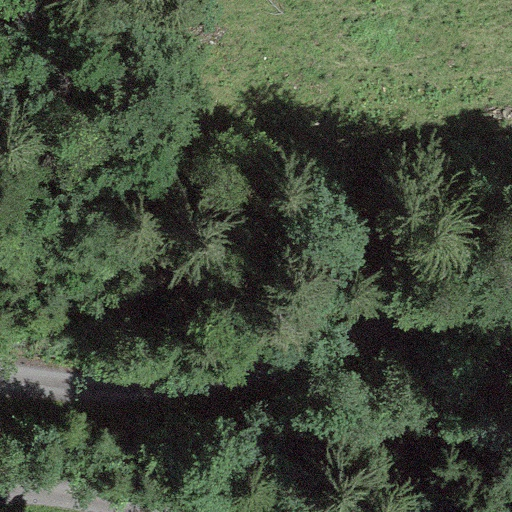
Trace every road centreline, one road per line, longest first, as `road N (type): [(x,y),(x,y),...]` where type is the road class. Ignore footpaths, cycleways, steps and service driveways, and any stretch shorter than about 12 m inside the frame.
road 1 (unclassified): [(0,378),(125,387),(201,381),(415,319),(511,300)]
road 2 (unclassified): [(147,511),(0,482)]
